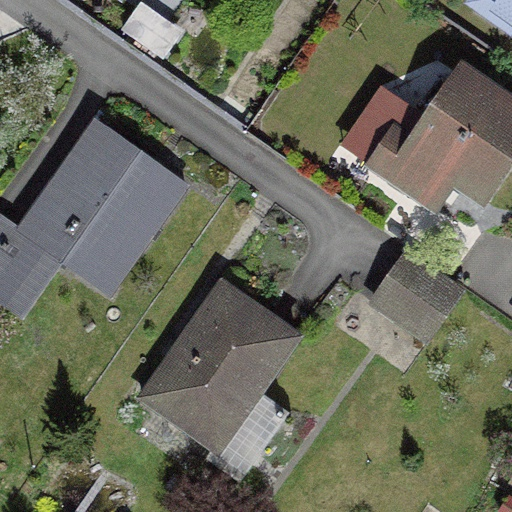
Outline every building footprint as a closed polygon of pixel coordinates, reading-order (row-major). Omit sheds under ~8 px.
[(511,21),(511,0),(474,0),(476,11),(505,31),(511,21)] [(145,51),(161,29),(135,11),(120,33),(145,51)] [(477,199),(511,147),(511,114),(460,79),(412,149),(395,137),(372,171),(430,211),(451,181),(477,199)] [(91,125),(15,233),(90,285),(124,237),(140,249),(182,189),(91,125)] [(0,258),(12,242),(0,232),(0,301),(18,276),(0,263),(0,258)] [(420,341),(454,293),(406,258),(372,307),(420,341)] [(249,404),(294,341),(218,287),(139,401),(203,446),(238,397),(249,404)]
